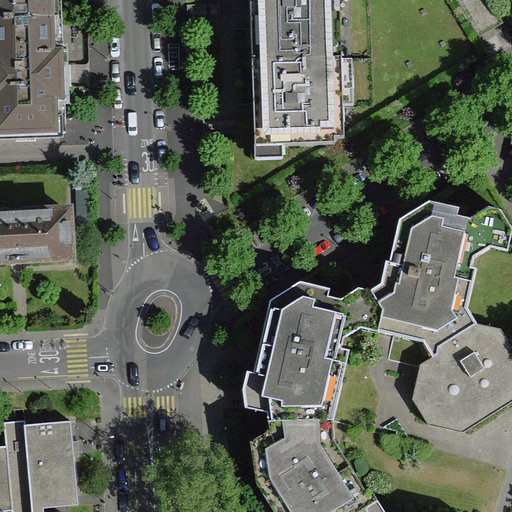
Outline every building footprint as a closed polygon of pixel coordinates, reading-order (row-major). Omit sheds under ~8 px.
[(0,0),(0,20),(57,19),(56,0),(0,0)] [(263,30),(264,63),(342,61),(340,0),(251,0),(253,30),(263,30)] [(466,16),(479,38),(491,31),(503,24),(490,2),(466,16)] [(0,138),(61,136),(60,117),(60,103),(67,103),(66,89),(66,66),(65,50),(58,51),(57,19),(0,20),(0,138)] [(265,85),(254,86),(256,125),(256,148),(336,145),(336,140),(345,139),(342,61),(264,63),(265,85)] [(371,292),(385,309),(379,332),(387,334),(424,344),(431,346),(449,359),(454,359),(458,358),(457,350),(498,328),(489,313),(468,309),(477,270),(472,269),(475,258),(491,248),(509,252),(511,238),(511,228),(503,212),(489,209),(472,220),(459,217),(460,210),(431,203),(401,222),(391,263),(388,263),(383,285),(371,292)] [(69,211),(0,215),(0,261),(72,257),(69,211)] [(361,329),(379,332),(385,309),(371,292),(360,290),(342,301),(330,298),(332,290),(301,283),(272,302),(261,349),(255,374),(249,373),(244,391),(247,409),(268,413),(270,423),(334,421),(350,351),(342,350),(345,338),(361,329)] [(511,334),(505,325),(498,328),(457,350),(458,358),(454,359),(449,359),(431,367),(423,402),(438,429),(472,436),(511,411),(511,334)] [(0,448),(0,511),(13,511),(12,511),(45,511),(45,509),(80,506),(73,422),(27,426),(27,421),(6,424),(7,448),(0,448)] [(336,441),(334,421),(270,423),(271,431),(252,442),(257,484),(269,502),(275,511),(360,511),(379,501),(372,490),(366,490),(336,441)] [(385,511),(379,501),(360,511),(385,511)]
